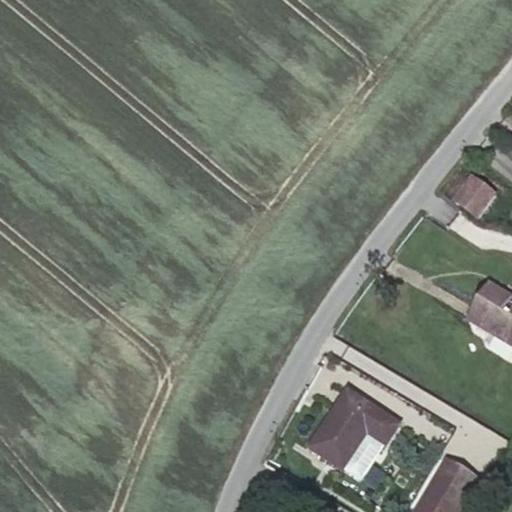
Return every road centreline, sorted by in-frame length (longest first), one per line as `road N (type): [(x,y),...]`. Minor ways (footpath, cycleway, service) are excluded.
road 1 (residential): [(222,511),(328,292),(511,57)]
road 2 (unknown): [(411,184),(482,239),(511,245)]
